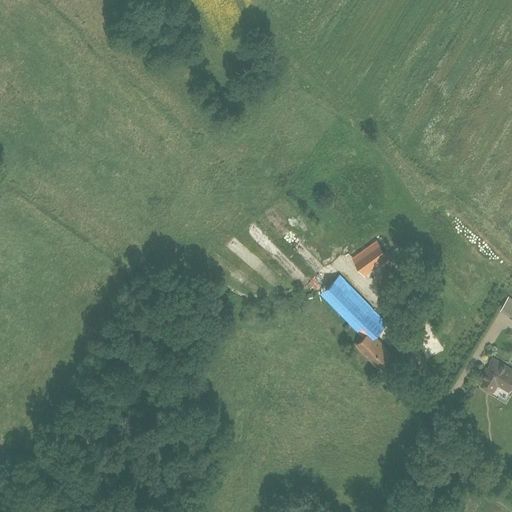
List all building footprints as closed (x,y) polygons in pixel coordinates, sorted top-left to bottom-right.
[(350,201),(344,193),(349,190),(347,186),(339,192),(334,184),(329,188),(342,206),(350,201)] [(342,252),(411,210),(404,200),(335,242),(342,252)] [(475,240),(441,213),(428,229),(479,269),(489,257),(481,250),(477,255),(468,249),(475,240)] [(390,257),(377,240),(352,257),(365,276),(390,257)] [(387,323),(339,275),(320,294),(364,337),(356,345),(378,367),(392,353),(374,336),(387,323)] [(478,382),(481,384),(481,385),(489,391),(490,390),(493,391),(497,384),(508,391),(511,384),(511,369),(493,358),(478,382)]
